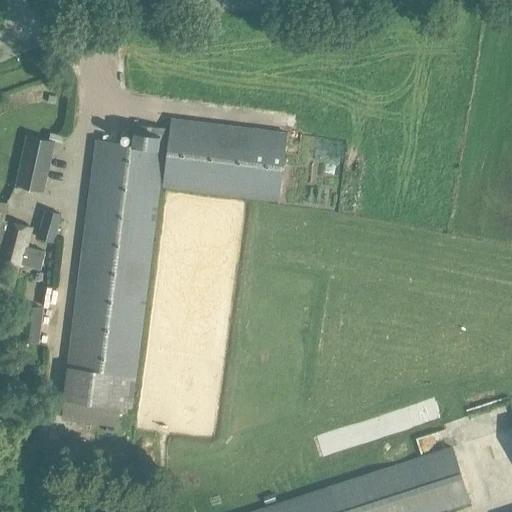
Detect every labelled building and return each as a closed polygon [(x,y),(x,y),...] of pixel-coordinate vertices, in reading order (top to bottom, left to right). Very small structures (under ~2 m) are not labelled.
[(58,97),(50,95),(48,102),(56,104),(58,97)] [(279,202),(280,195),(288,132),(171,117),(162,187),(279,202)] [(96,139),(67,368),(63,399),(133,408),(169,127),(131,123),(129,143),(96,139)] [(44,192),(55,141),(26,135),(15,185),(44,192)] [(33,226),(2,218),(6,205),(0,202),(0,261),(23,267),(33,226)] [(62,213),(45,209),(37,238),(54,243),(62,213)] [(19,340),(38,342),(43,309),(24,306),(19,340)] [(451,446),(331,485),(248,511),(438,511),(469,502),(451,446)] [(133,465),(131,477),(147,479),(149,467),(133,465)] [(149,487),(101,480),(73,476),(70,494),(146,506),(149,487)]
